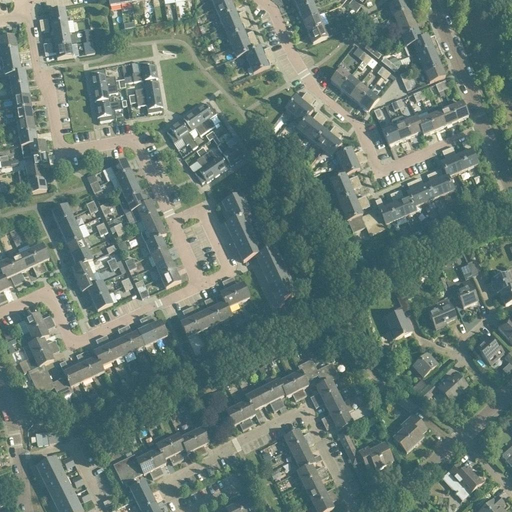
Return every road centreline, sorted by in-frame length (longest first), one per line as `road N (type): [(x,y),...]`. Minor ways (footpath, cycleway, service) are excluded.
road 1 (residential): [(482,127),(376,166),(358,125),(315,91),(272,11),(257,0)]
road 2 (residential): [(171,222),(132,140),(58,148),(21,16)]
road 3 (residential): [(180,511),(165,483),(297,412),(355,511)]
road 4 (residential): [(0,313),(45,293),(70,346),(199,286)]
road 5 (residential): [(482,127),(429,0)]
road 6 (residential): [(199,286),(221,276),(225,265),(204,217),(195,211),(171,222)]
road 7 (residential): [(99,511),(71,447),(18,457)]
